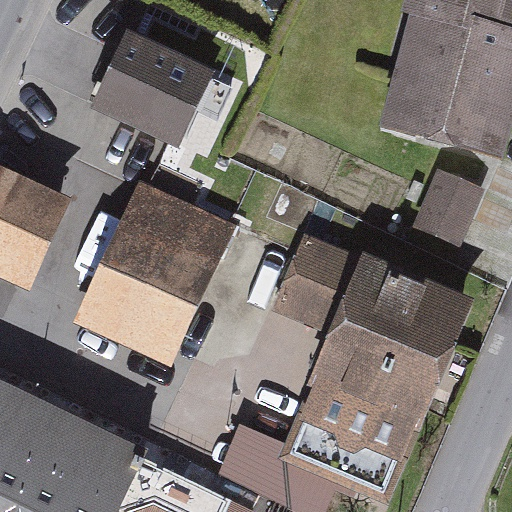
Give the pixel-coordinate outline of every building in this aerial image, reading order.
[(511,0),(403,0),(401,8),(410,11),(380,120),(506,154),(511,130),(511,0)] [(215,66),(127,28),(93,106),(181,145),(215,66)] [(75,196),(0,161),(0,275),(32,290),(75,196)] [(459,245),(484,188),(439,169),(415,227),(459,245)] [(237,226),(139,181),(76,320),(174,364),(237,226)] [(471,297),(301,228),(270,309),(331,332),(287,445),(238,426),(218,478),(306,511),(320,511),(329,490),(357,501),(361,491),(391,502),(471,297)] [(0,511),(256,511),(145,458),(150,448),(0,375),(0,511)]
